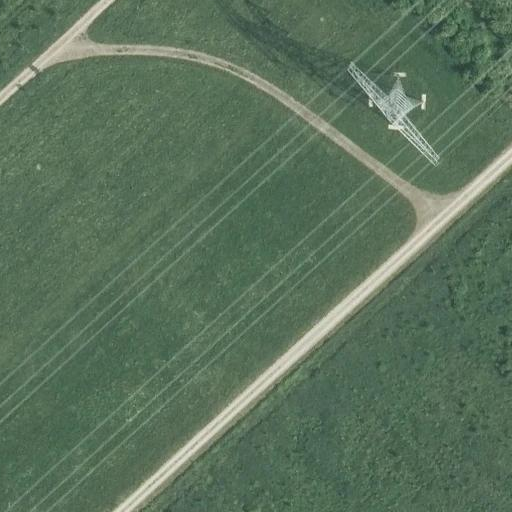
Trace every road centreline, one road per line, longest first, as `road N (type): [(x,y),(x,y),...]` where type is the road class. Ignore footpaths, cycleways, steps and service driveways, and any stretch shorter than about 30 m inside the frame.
road 1 (track): [(511,155),(122,511)]
road 2 (track): [(69,40),(188,54),(270,87),(324,127),(429,230)]
road 3 (track): [(0,103),(111,0)]
